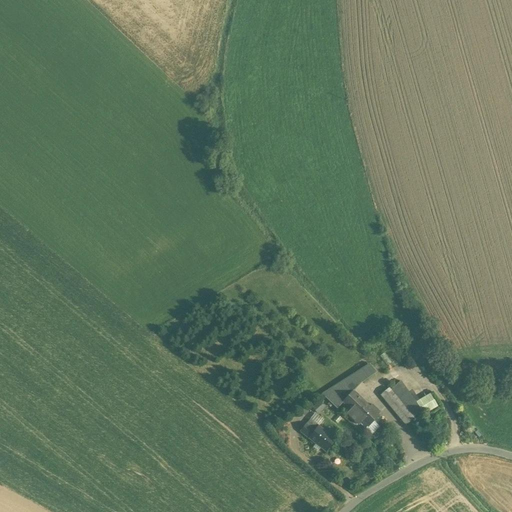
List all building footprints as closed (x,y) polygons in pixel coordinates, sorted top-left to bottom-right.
[(369,365),(322,394),(337,409),(342,403),(348,408),(359,397),(353,391),(359,385),(376,372),(369,365)] [(416,403),(401,381),(398,383),(403,389),(395,396),(413,417),(422,412),(424,414),(437,407),(430,395),(416,403)] [(398,383),(390,390),(395,396),(403,389),(398,383)] [(390,390),(389,389),(381,396),(402,422),(413,417),(395,396),(390,390)] [(378,416),(359,397),(348,408),(350,410),(366,425),(367,427),(373,421),(378,416)] [(312,408),(318,415),(325,408),(319,401),(312,408)] [(366,425),(350,410),(347,414),(359,425),(360,424),(364,427),(365,427),(364,427),(365,427),(366,425)] [(315,413),(310,420),(318,426),(323,420),(315,413)] [(318,426),(310,420),(306,424),(314,431),(318,426)] [(367,427),(366,425),(365,427),(370,433),(374,432),(376,431),(377,429),(378,426),(373,421),(367,427)] [(314,431),(306,424),(300,432),(309,439),(314,431)] [(336,440),(318,426),(314,431),(309,439),(326,452),(336,440)]
